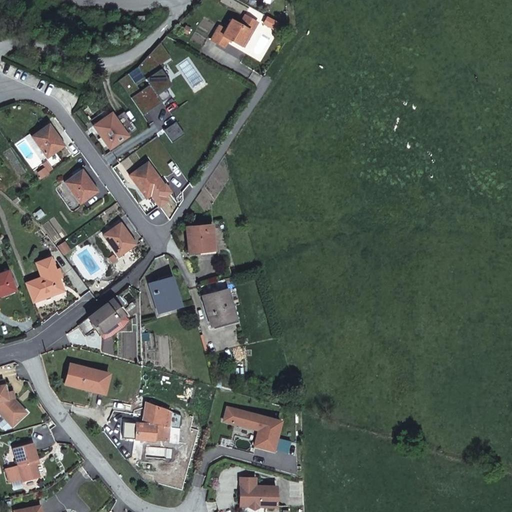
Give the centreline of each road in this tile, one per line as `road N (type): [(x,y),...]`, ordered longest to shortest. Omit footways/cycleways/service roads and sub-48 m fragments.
road 1 (residential): [(21,89),(62,112),(162,242)]
road 2 (residential): [(27,352),(75,433),(148,511)]
road 3 (residential): [(27,352),(104,301),(162,242)]
